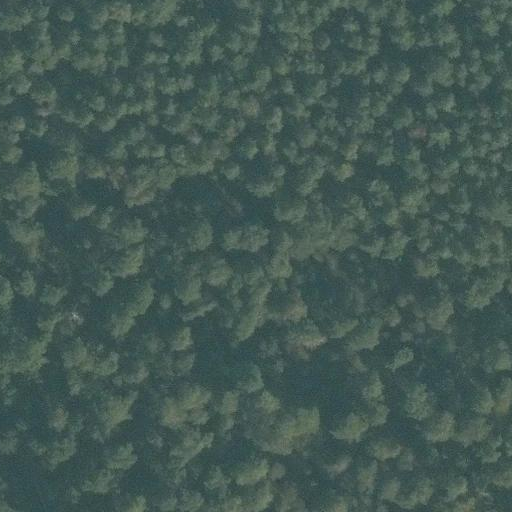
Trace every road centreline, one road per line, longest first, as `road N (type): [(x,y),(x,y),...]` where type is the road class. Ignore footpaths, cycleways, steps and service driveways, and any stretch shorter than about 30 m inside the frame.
road 1 (track): [(0,151),(192,149),(430,245),(511,254)]
road 2 (track): [(56,511),(0,377)]
